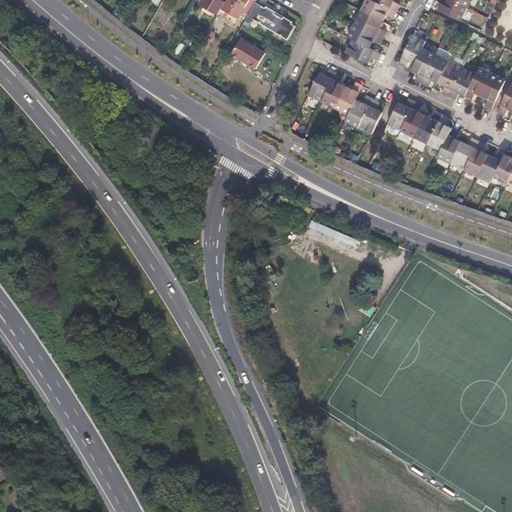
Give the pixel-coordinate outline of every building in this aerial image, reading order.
[(221,8),(226,0),(201,0),(199,3),(218,14),(221,8)] [(245,20),(248,15),(255,3),(256,1),(254,0),(226,0),(221,8),(244,22),(245,20)] [(393,18),(396,11),(373,0),(367,0),(362,11),(384,21),(387,15),(393,18)] [(373,0),(396,11),(399,4),(392,1),(392,0),(373,0)] [(439,9),(460,19),(467,6),(454,0),(437,0),(442,2),(439,9)] [(254,19),(270,29),(277,16),(273,14),(274,12),(266,8),(265,9),(255,3),(248,15),(254,19)] [(178,18),(183,21),(190,10),(184,6),(178,18)] [(383,37),(386,31),(380,28),(384,21),(362,11),(356,24),(383,37)] [(277,16),(270,29),(287,39),(294,27),(290,24),(291,23),(283,18),(282,19),(277,16)] [(205,36),(209,29),(211,25),(206,22),(205,24),(201,22),(196,30),(205,36)] [(374,41),(380,44),(383,37),(356,24),(349,37),(353,39),(370,47),(374,41)] [(215,33),(209,29),(205,36),(211,40),(215,33)] [(415,63),(422,48),(426,41),(413,35),(409,42),(399,63),(406,66),(409,60),(415,63)] [(265,53),(241,38),(231,54),(256,69),(265,53)] [(374,58),(378,60),(382,53),(381,53),(370,47),(353,39),(347,53),(360,59),(371,64),(374,58)] [(415,79),(422,82),(435,54),(422,48),(415,63),(412,69),(419,73),(415,79)] [(432,79),(438,83),(449,61),(435,54),(422,82),(429,86),(432,79)] [(442,92),(448,95),(462,67),(449,61),(438,83),(445,86),(442,92)] [(459,92),(465,95),(475,74),(462,67),(448,95),(455,99),(459,92)] [(475,92),(482,95),(492,74),(479,67),(475,74),(465,95),(472,98),(475,92)] [(308,94),(322,101),(335,73),(329,70),(325,77),(319,73),(308,94)] [(322,101),(335,107),(345,86),(339,83),(342,76),(335,73),(322,101)] [(489,99),(485,105),(492,108),(498,96),(505,80),(492,74),(482,95),(489,99)] [(335,107),(348,114),(355,100),(362,86),(355,83),(352,89),(345,86),(335,107)] [(507,108),(511,110),(511,83),(511,84),(498,112),(505,115),(507,108)] [(345,121),(358,128),(372,100),(365,96),(362,103),(355,100),(348,114),(345,121)] [(388,124),(401,130),(414,102),(408,99),(405,106),(398,102),(398,104),(388,124)] [(358,128),(371,134),(378,122),(382,113),(376,110),(379,103),(372,100),(358,128)] [(401,130),(414,137),(425,116),(418,112),(422,105),(414,102),(401,130)] [(414,137),(427,143),(442,115),(435,112),(431,119),(425,116),(414,137)] [(427,143),(441,150),(452,129),(445,126),(448,119),(442,115),(427,143)] [(437,156),(450,163),(461,142),(455,139),(458,132),(452,129),(441,150),(437,156)] [(450,163),(464,169),(478,142),(471,138),(468,145),(461,142),(450,163)] [(464,169),(477,176),(488,155),(482,152),(485,145),(478,142),(464,169)] [(490,183),(494,175),(504,155),(498,152),(494,158),(488,155),(477,176),(490,183)] [(494,175),(508,182),(511,173),(511,156),(511,158),(504,155),(494,175)] [(355,245),(358,238),(312,220),(309,227),(355,245)]
